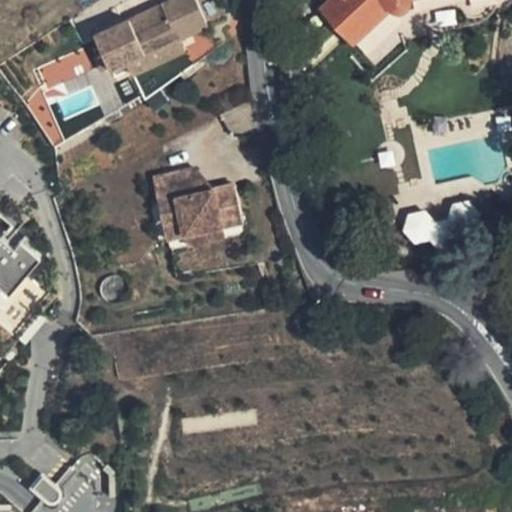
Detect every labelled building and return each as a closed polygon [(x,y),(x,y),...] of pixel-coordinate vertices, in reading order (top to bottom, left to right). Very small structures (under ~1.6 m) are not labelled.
[(179,43),(207,29),(192,0),(175,0),(161,7),(166,17),(133,33),(128,23),(93,40),(111,76),(128,68),(179,43)] [(394,18),(402,16),(408,14),(411,9),(412,5),(412,1),(414,0),(338,0),(324,14),(357,52),(394,18)] [(451,0),(460,30),(485,23),(495,18),(502,11),(507,0),(506,0),(451,0)] [(166,17),(161,7),(128,23),(133,33),(166,17)] [(179,43),(128,68),(133,77),(145,71),(184,52),(179,43)] [(226,228),(243,225),(236,187),(228,189),(215,191),(202,194),(198,173),(158,180),(167,230),(189,226),(191,235),(226,228)] [(202,194),(215,191),(198,173),(202,194)] [(450,220),(461,234),(476,230),(481,214),(470,201),(454,204),(450,220)] [(431,240),(435,223),(425,211),(409,214),(405,230),(415,243),(431,240)] [(441,252),(455,248),(461,234),(450,220),(435,223),(431,240),(441,252)] [(189,226),(167,230),(169,239),(174,238),(191,235),(189,226)] [(226,228),(191,235),(193,246),(202,244),(228,239),(226,228)] [(0,287),(8,295),(39,259),(29,250),(34,245),(24,237),(13,249),(0,238),(0,287)] [(393,333),(401,350),(423,339),(414,322),(393,333)] [(162,416),(142,417),(143,434),(138,434),(138,442),(166,438),(162,416)] [(43,477),(32,490),(50,505),(53,505),(56,504),(59,502),(61,499),(61,494),(59,491),(43,477)]
